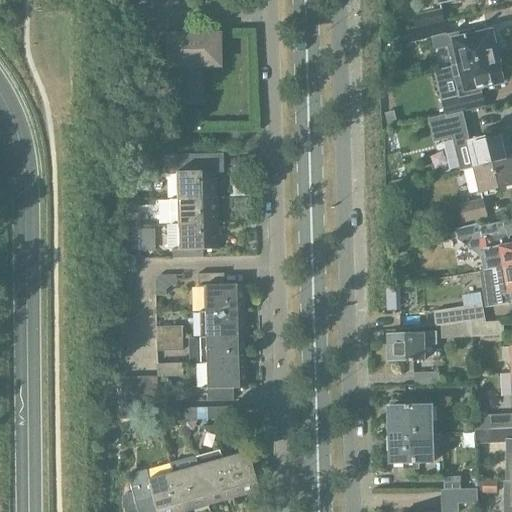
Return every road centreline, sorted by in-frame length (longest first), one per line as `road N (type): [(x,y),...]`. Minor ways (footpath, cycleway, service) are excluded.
road 1 (residential): [(358,511),(340,0)]
road 2 (secondary): [(319,511),(306,0)]
road 3 (residential): [(271,0),(282,511)]
road 4 (unknown): [(0,112),(19,511)]
